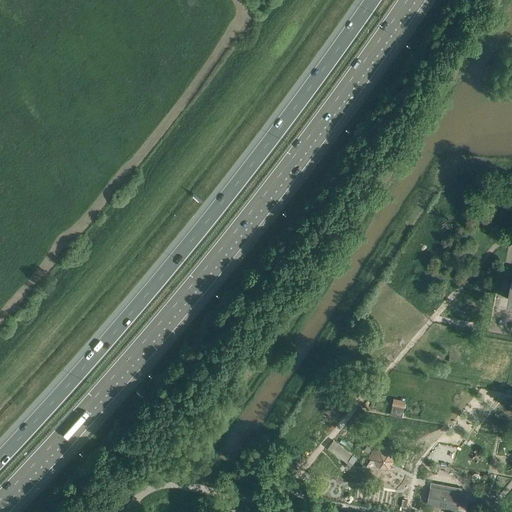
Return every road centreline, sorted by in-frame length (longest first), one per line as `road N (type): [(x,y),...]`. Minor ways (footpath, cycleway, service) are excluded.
road 1 (motorway): [(0,499),(269,188),(406,0)]
road 2 (motorway): [(368,0),(76,379),(0,457)]
